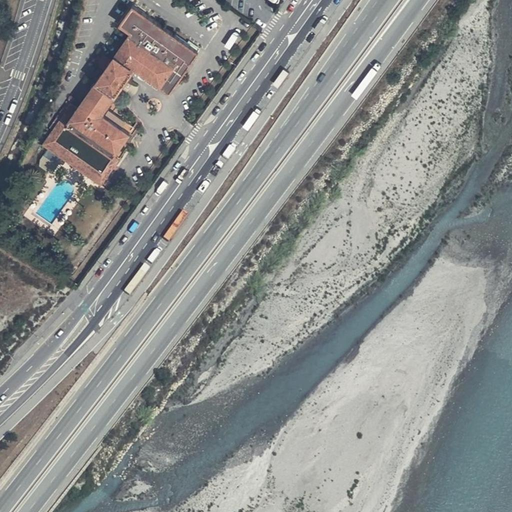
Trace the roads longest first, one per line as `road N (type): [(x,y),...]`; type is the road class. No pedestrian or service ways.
road 1 (trunk): [(27,511),(419,0)]
road 2 (trunk): [(387,0),(0,511)]
road 3 (tertiary): [(129,257),(317,0)]
road 4 (tertiary): [(0,421),(95,322),(129,257)]
road 5 (tertiary): [(129,257),(0,396)]
